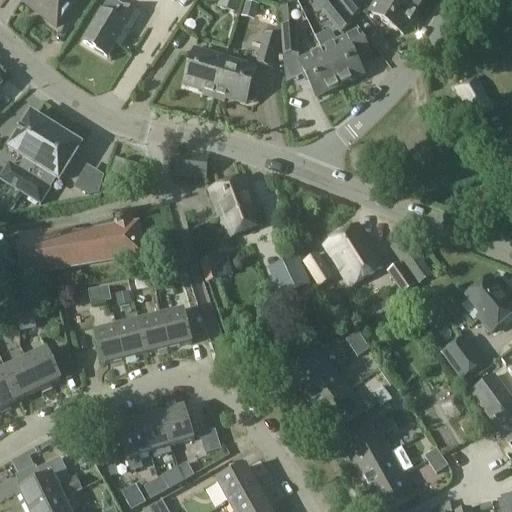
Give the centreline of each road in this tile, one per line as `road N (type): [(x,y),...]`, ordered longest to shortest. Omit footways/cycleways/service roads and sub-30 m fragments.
road 1 (residential): [(0,450),(153,384),(195,381),(260,435),(312,511)]
road 2 (tertiary): [(313,175),(115,124),(63,96),(0,41)]
road 3 (residential): [(452,0),(394,86),(313,175)]
road 4 (tertiary): [(511,255),(313,175)]
